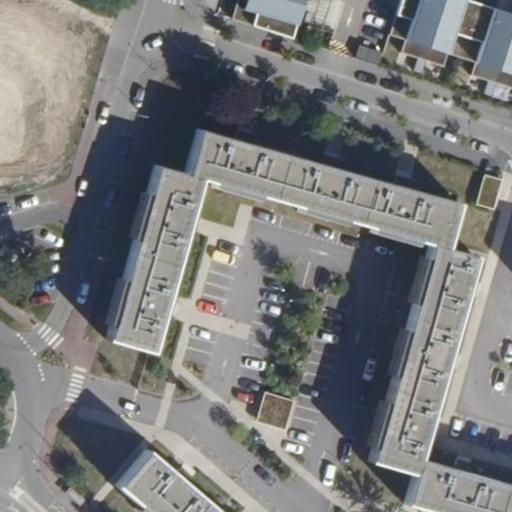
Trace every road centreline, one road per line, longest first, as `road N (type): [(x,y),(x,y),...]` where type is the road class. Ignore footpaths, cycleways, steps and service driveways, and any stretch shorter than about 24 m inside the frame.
road 1 (residential): [(204,435),(256,257),(288,246),(362,265),(369,295),(307,511)]
road 2 (residential): [(511,142),(150,26)]
road 3 (residential): [(150,26),(69,298),(49,336),(17,364)]
road 4 (residential): [(26,384),(133,403),(204,435)]
road 5 (residential): [(511,414),(471,403),(497,318)]
